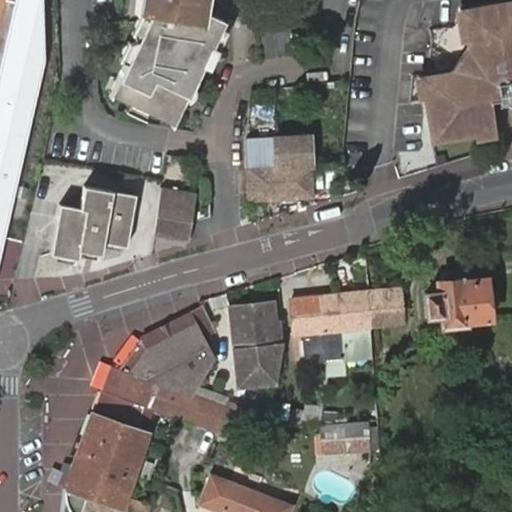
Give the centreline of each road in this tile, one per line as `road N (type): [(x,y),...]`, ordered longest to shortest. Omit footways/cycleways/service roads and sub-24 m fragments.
road 1 (tertiary): [(511,186),(82,304),(1,342)]
road 2 (tertiary): [(1,342),(5,511)]
